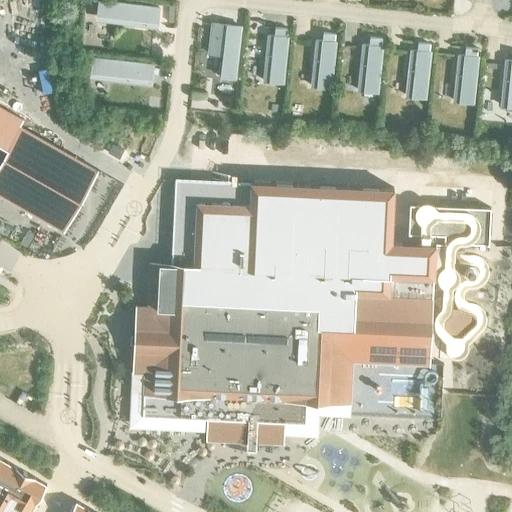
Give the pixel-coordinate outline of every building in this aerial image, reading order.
[(108,0),(99,0),(97,20),(157,26),(159,6),(108,0)] [(236,77),(242,25),(212,21),(209,53),(225,55),(224,60),(222,60),(221,70),(223,70),(222,76),(236,77)] [(266,33),(261,81),(282,83),(287,35),(286,35),(286,28),(274,27),(274,34),(266,33)] [(315,37),(310,86),(330,88),(336,40),(333,40),(334,33),(322,32),(321,38),(315,37)] [(362,41),(358,91),(377,92),(383,45),(381,44),(382,37),(369,36),(369,42),(362,41)] [(409,47),(405,95),(426,98),(431,50),(428,50),(429,43),(417,42),(417,48),(409,47)] [(458,52),(453,101),(472,102),(478,55),(476,54),(477,48),(465,47),(464,53),(458,52)] [(91,57),(89,77),(150,83),(153,64),(91,57)] [(511,58),(506,58),(501,106),(511,106),(511,58)] [(0,159),(0,194),(63,230),(97,169),(20,125),(0,159)] [(227,436),(282,439),(282,431),(283,416),(303,417),(304,397),(348,398),(350,359),(429,363),(434,255),(435,233),(423,232),(391,231),(393,177),(247,170),(246,194),(195,192),(192,252),(181,251),(179,281),(147,280),(146,300),(135,300),(134,333),(132,367),(143,368),(141,410),(206,413),(205,428),(205,435),(227,436)] [(143,368),(132,367),(130,425),(205,428),(206,413),(141,410),(143,368)] [(347,415),(348,398),(304,397),(303,417),(283,416),(282,431),(317,433),(318,412),(347,415)] [(0,509),(5,500),(26,511),(30,511),(46,484),(0,458),(0,509)] [(94,511),(75,501),(68,511),(94,511)]
